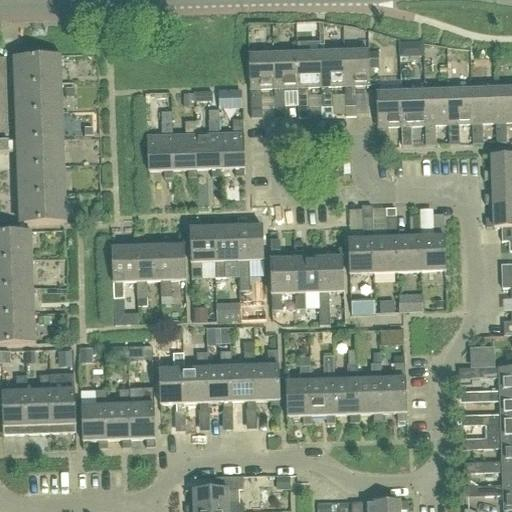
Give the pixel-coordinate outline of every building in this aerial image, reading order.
[(408,46),(400,46),(400,60),(408,60),(408,46)] [(370,89),(369,54),(345,55),(346,90),(344,90),(345,119),(356,119),(355,89),(370,89)] [(332,90),(344,90),(346,90),(345,55),(321,56),(322,90),(321,91),(322,120),(333,120),(332,90)] [(308,91),(321,91),(322,90),(321,56),(297,57),(298,91),(297,91),(298,121),(309,121),(308,91)] [(284,92),(297,91),(298,91),(297,57),(274,58),(275,92),(274,92),(275,122),(285,122),(284,92)] [(261,93),(274,92),(275,92),(274,58),(249,59),(250,87),(250,93),(251,113),(251,122),(262,121),(261,93)] [(18,60),(24,228),(68,226),(61,59),(49,59),(18,60)] [(506,127),(511,126),(511,91),(496,92),(496,127),(495,127),(495,147),(507,147),(506,127)] [(483,127),(495,127),(496,127),(496,92),(472,93),(473,127),(472,128),(473,148),(483,148),(483,127)] [(459,128),(472,128),(473,127),(472,93),(449,94),(450,128),(448,128),(449,149),(459,148),(459,128)] [(435,129),(448,128),(450,128),(449,94),(425,95),(426,129),(425,129),(425,149),(436,149),(435,129)] [(412,130),(425,129),(426,129),(425,95),(401,96),(402,130),(401,130),(402,150),(412,150),(412,130)] [(241,96),(218,96),(219,113),(241,112),(241,96)] [(388,131),(401,130),(402,130),(401,96),(376,97),(378,131),(379,151),(389,150),(388,131)] [(219,139),(220,139),(219,125),(219,114),(209,114),(209,139),(196,140),(195,139),(197,174),(212,174),(212,182),(221,181),(221,173),(220,173),(219,139)] [(172,140),(173,140),(172,127),(172,115),(162,116),(162,141),(147,141),(149,176),(164,175),(165,183),(174,183),(173,175),(172,140)] [(232,124),(233,138),(220,139),(219,139),(220,173),(221,173),(235,173),(235,181),(245,180),(245,173),(244,138),(243,138),(243,124),(232,124)] [(195,139),(196,140),(196,126),(185,126),(186,140),(173,140),(172,140),(173,175),(188,175),(188,182),(197,182),(197,174),(195,139)] [(0,157),(8,157),(8,145),(0,144),(0,157)] [(511,183),(511,158),(492,159),(492,176),(484,176),(484,185),(492,185),(492,184),(511,183)] [(511,183),(492,184),(492,185),(493,199),(485,199),(485,208),(493,208),(493,207),(511,206),(511,183)] [(494,231),(511,230),(511,206),(493,207),(493,208),(494,222),(485,223),(486,231),(494,231)] [(386,243),(373,243),(374,277),(398,277),(397,242),(396,221),(395,211),(386,212),(385,221),(386,243)] [(93,225),(103,225),(103,213),(93,213),(93,225)] [(420,241),(421,241),(420,220),(409,220),(410,242),(397,242),(398,277),(422,276),(420,241)] [(420,241),(422,276),(446,275),(445,241),(444,241),(443,220),(433,220),(434,241),(421,241),(420,241)] [(373,243),(373,221),(362,222),(362,243),(349,244),(350,278),(374,277),(373,243)] [(240,265),(238,265),(239,293),(250,293),(249,264),(264,264),(263,230),(247,230),(247,222),(238,223),(238,230),(240,265)] [(238,230),(223,231),(223,223),(214,223),(215,231),(216,265),(215,265),(215,282),(226,281),(225,265),(238,265),(240,265),(238,230)] [(215,231),(200,232),(200,224),(191,224),(191,232),(190,232),(192,266),(193,282),(203,282),(202,266),(215,265),(216,265),(215,231)] [(0,348),(36,347),(32,235),(0,236),(0,348)] [(168,242),(159,243),(159,251),(160,251),(161,284),(160,284),(161,300),(172,300),(172,284),(186,284),(185,250),(168,250),(168,242)] [(160,251),(159,251),(145,251),(145,243),(135,243),(135,251),(136,251),(137,285),(137,286),(137,301),(148,301),(147,285),(160,284),(161,284),(160,251)] [(270,256),(280,255),(279,243),(270,243),(270,256)] [(136,251),(135,251),(122,252),(122,244),(112,244),(113,252),(112,252),(113,286),(114,286),(114,302),(125,302),(124,286),(137,286),(137,285),(136,251)] [(320,296),(319,296),(320,329),(331,329),(330,296),(344,295),(343,261),(327,262),(327,254),(318,254),(318,262),(319,262),(320,296)] [(295,263),(294,263),(280,263),(280,255),(270,256),(271,264),(270,264),(271,298),(272,298),(272,314),(283,313),(283,297),(296,297),(295,263)] [(319,262),(318,262),(304,263),(304,255),(294,255),(294,263),(295,263),(296,297),(296,313),(307,313),(306,297),(319,296),(320,296),(319,262)] [(511,268),(501,268),(502,279),(511,278),(511,268)] [(175,343),(174,325),(148,326),(149,344),(175,343)] [(256,413),(256,405),(255,371),(254,346),(244,346),(244,355),(245,371),(232,372),(231,372),(232,405),(232,406),(247,405),(248,413),(256,413)] [(256,405),(271,404),(271,412),(280,412),(280,404),(279,370),(278,354),(268,354),(268,370),(255,371),(256,405)] [(231,372),(232,372),(231,355),(221,356),(221,372),(208,372),(207,372),(209,406),(224,406),(224,414),(233,413),(232,406),(232,405),(231,372)] [(348,384),(335,385),(334,385),(335,419),(336,419),(350,419),(350,426),(360,426),(360,418),(359,418),(358,384),(359,384),(358,368),(356,369),(356,355),(348,355),(349,369),(348,369),(348,384)] [(207,372),(208,372),(208,356),(197,356),(198,373),(185,373),(183,373),(185,407),(200,407),(200,414),(209,414),(209,406),(207,372)] [(183,373),(185,373),(184,357),(174,357),(174,374),(159,374),(160,408),(176,408),(177,415),(185,415),(185,407),(183,373)] [(382,417),(383,418),(397,417),(398,425),(406,425),(406,417),(407,417),(406,383),(405,383),(405,366),(394,367),(395,383),(382,384),(381,384),(382,417)] [(381,384),(382,384),(382,367),(371,368),(371,384),(359,384),(358,384),(359,418),(360,418),(374,418),(374,426),(383,425),(383,418),(382,417),(381,384)] [(334,385),(335,385),(334,369),(334,370),(324,370),(324,385),(311,386),(312,420),(327,420),(327,427),(336,427),(336,419),(335,419),(334,385)] [(311,386),(311,370),(301,371),(301,386),(286,387),(287,421),(303,420),(303,428),(312,428),(312,420),(311,386)] [(511,394),(511,370),(499,371),(479,372),(479,383),(499,382),(500,395),(511,394)] [(51,380),(51,395),(50,395),(52,429),(52,438),(67,437),(76,437),(76,428),(77,428),(75,394),(74,378),(64,379),(64,380),(51,380)] [(50,395),(51,395),(51,380),(51,379),(40,379),(41,395),(28,396),(27,396),(28,430),(29,430),(29,438),(52,438),(52,429),(50,395)] [(27,396),(28,396),(27,380),(17,380),(17,396),(2,397),(3,431),(4,431),(4,439),(29,438),(29,430),(28,430),(27,396)] [(131,444),(146,443),(146,451),(155,450),(155,443),(156,443),(155,409),(154,409),(154,392),(143,392),(143,409),(130,409),(131,444)] [(106,410),(106,394),(106,393),(95,393),(96,410),(82,411),(83,445),(99,445),(99,452),(108,452),(108,445),(107,444),(106,410)] [(130,409),(130,393),(119,393),(120,410),(106,410),(107,444),(108,445),(122,444),(122,451),(132,451),(131,444),(130,409)] [(500,419),(511,418),(511,394),(500,395),(480,396),(480,407),(500,406),(501,418),(500,419)] [(486,429),(487,443),(501,442),(501,443),(511,442),(511,418),(500,419),(501,418),(480,419),(481,429),(486,429)] [(502,466),(511,465),(511,442),(501,443),(501,442),(487,443),(481,443),(482,453),(502,452),(502,466)] [(503,490),(511,489),(511,465),(502,466),(482,466),(483,477),(503,476),(503,489),(503,490)] [(244,511),(245,506),(240,506),(240,494),(244,494),(243,481),(215,481),(216,493),(194,494),(194,509),(186,510),(186,511),(244,511)] [(511,511),(511,489),(503,490),(503,489),(483,490),(483,501),(504,500),(503,511),(511,511)]
